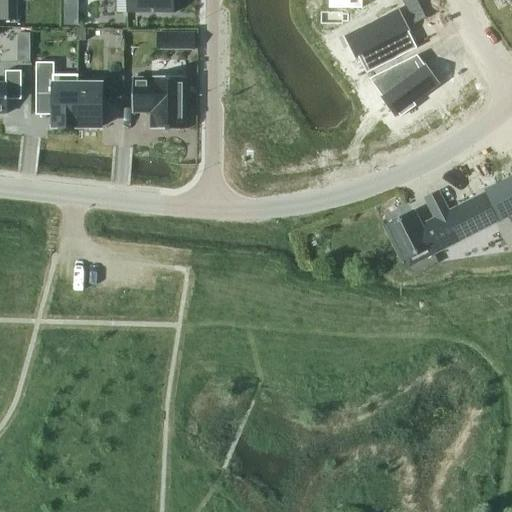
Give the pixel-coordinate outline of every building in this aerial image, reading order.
[(16,20),(16,0),(0,0),(0,20),(16,20)] [(126,0),(126,13),(174,13),(173,0),(126,0)] [(416,0),(402,0),(412,18),(422,13),(416,0)] [(398,8),(343,36),(344,38),(348,36),(358,56),(354,57),(355,59),(359,57),(367,73),(397,58),(388,42),(410,31),(409,30),(408,30),(398,11),(399,10),(398,8)] [(64,12),(64,25),(77,25),(77,12),(64,12)] [(182,33),(182,50),(195,50),(195,33),(182,33)] [(17,52),(17,62),(29,62),(30,52),(17,52)] [(36,63),(36,97),(52,97),(52,127),(77,127),(77,85),(78,85),(78,75),(54,75),(54,63),(36,63)] [(396,65),(369,79),(381,95),(379,97),(380,98),(382,97),(395,115),(394,116),(395,118),(399,115),(401,116),(416,106),(414,103),(440,84),(439,83),(438,84),(425,66),(426,65),(425,64),(408,76),(396,65)] [(0,83),(0,113),(7,114),(7,99),(21,99),(21,71),(5,71),(5,83),(0,83)] [(462,75),(449,85),(455,93),(468,84),(462,75)] [(132,79),(132,113),(151,113),(151,130),(185,130),(185,77),(151,77),(151,79),(132,79)] [(77,85),(77,127),(101,127),(102,85),(78,85),(77,85)] [(511,175),(484,189),(484,190),(485,192),(500,221),(496,223),(510,252),(511,250),(511,175)] [(412,211),(384,225),(402,261),(416,254),(422,265),(437,257),(435,253),(496,223),(500,221),(485,192),(448,211),(438,192),(425,199),(435,218),(420,226),(413,211),(412,211)]
